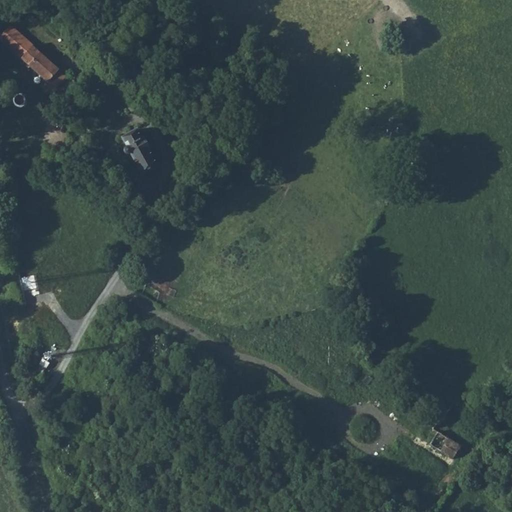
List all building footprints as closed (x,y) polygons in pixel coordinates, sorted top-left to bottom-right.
[(10,25),(0,36),(0,39),(48,83),(49,83),(55,88),(64,79),(66,81),(69,78),(10,25)] [(103,71),(96,77),(105,86),(111,81),(103,71)] [(14,100),(14,103),(15,106),(17,108),(20,109),(23,109),(26,107),(28,105),(28,102),(27,99),(26,97),(24,95),(22,95),(19,94),(17,95),(15,97),(14,100)] [(143,139),(138,130),(123,138),(128,147),(127,148),(126,150),(126,152),(128,153),(130,154),(132,154),(143,174),(158,166),(149,150),(151,149),(145,138),(143,139)] [(31,163),(32,164),(43,148),(41,147),(31,163)] [(43,148),(32,164),(57,179),(66,164),(67,163),(53,154),(43,148)] [(431,426),(423,438),(453,458),(461,446),(431,426)]
